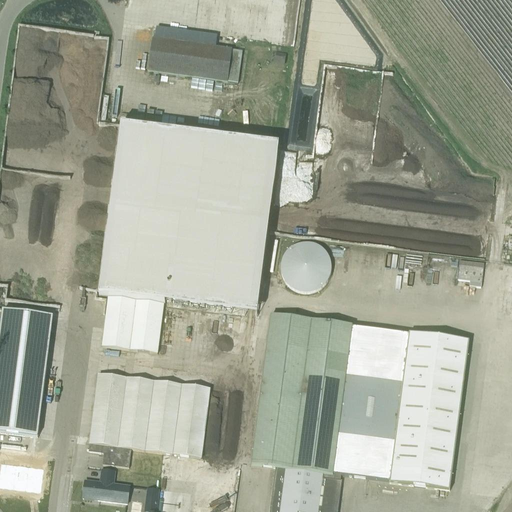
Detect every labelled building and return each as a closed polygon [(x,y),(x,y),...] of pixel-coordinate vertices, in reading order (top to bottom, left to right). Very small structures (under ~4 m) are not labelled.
[(232,52),(162,42),(152,41),(148,74),(228,85),(232,52)] [(280,148),(120,127),(99,296),(258,316),(280,148)] [(108,300),(102,349),(158,356),(164,307),(108,300)] [(0,433),(38,440),(54,319),(3,313),(0,334),(0,433)] [(341,477),(390,483),(409,335),(360,329),(353,328),(281,318),(271,317),(252,467),(275,470),(341,478),(341,477)] [(469,343),(409,335),(390,483),(390,485),(450,493),(469,343)] [(207,411),(210,391),(99,377),(89,454),(104,456),(103,467),(129,470),(131,452),(201,460),(204,434),(232,438),(235,414),(207,411)] [(232,407),(232,404),(232,401),(231,400),(230,398),(227,397),(225,396),(223,396),(221,397),(220,398),(218,400),(216,402),(216,405),(217,408),(219,410),(221,412),(224,413),(227,412),(229,411),(230,410),(232,407)] [(270,511),(337,511),(341,483),(340,483),(341,478),(275,470),(270,511)] [(100,485),(85,483),(83,500),(128,506),(130,489),(113,487),(115,474),(102,472),(100,485)] [(156,511),(159,492),(147,490),(144,511),(156,511)]
